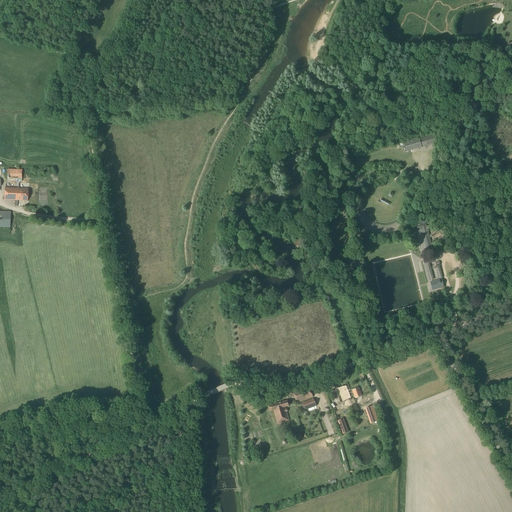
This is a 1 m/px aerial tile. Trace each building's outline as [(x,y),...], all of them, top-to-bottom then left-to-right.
[(407,152),(435,143),(433,134),(404,142),(407,152)] [(22,179),(22,170),(7,169),(7,178),(22,179)] [(27,201),(28,189),(5,188),(4,200),(15,200),(14,206),(17,206),(17,200),(27,201)] [(0,227),(10,228),(11,212),(0,211),(0,227)] [(431,245),(425,224),(416,226),(418,231),(421,230),(426,251),(432,250),(431,245)] [(350,258),(351,261),(353,269),(361,267),(360,262),(362,261),(360,255),(350,258)] [(432,291),(444,287),(442,279),(430,282),(432,291)] [(474,373),(480,370),(478,366),(480,365),(477,359),(475,360),(474,358),(469,361),(469,363),(467,364),(470,368),(471,368),(474,373)] [(297,403),(306,399),(313,397),(309,386),(302,388),(293,392),(297,403)] [(340,404),(351,400),(346,386),(335,389),(340,404)] [(355,398),(362,396),(359,388),(352,391),(355,398)] [(303,404),(305,411),(316,407),(313,400),(303,404)] [(289,406),(287,401),(281,403),(281,402),(273,405),(268,406),(270,411),(273,410),(277,424),(289,421),(287,412),(287,409),(286,409),(285,407),(289,406)] [(345,426),(340,428),(342,434),(348,432),(345,426)]
